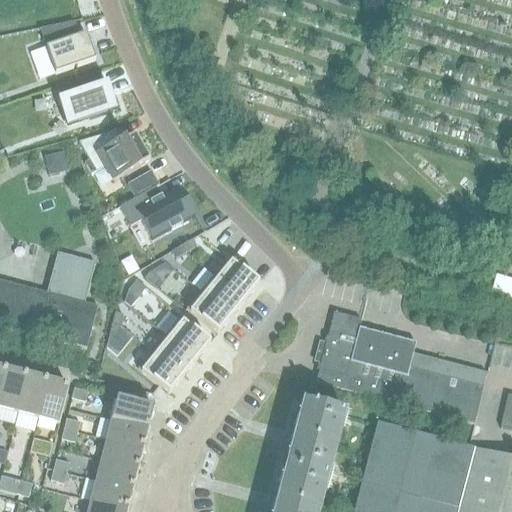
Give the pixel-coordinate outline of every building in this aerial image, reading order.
[(74,23),(39,31),(55,76),(95,62),(86,35),(79,38),(74,23)] [(98,74),(56,88),(62,104),(69,123),(88,117),(90,121),(116,111),(110,94),(106,95),(98,74)] [(107,136),(78,144),(89,162),(84,165),(91,177),(105,169),(113,182),(149,162),(135,136),(114,148),(107,136)] [(148,193),(159,187),(151,173),(127,186),(135,200),(148,193)] [(135,200),(120,208),(130,228),(141,222),(151,241),(170,231),(171,232),(181,226),(181,225),(195,217),(180,190),(154,204),(148,193),(135,200)] [(192,240),(181,247),(186,254),(196,248),(192,240)] [(181,247),(171,253),(175,261),(186,254),(181,247)] [(46,294),(20,287),(0,282),(0,327),(86,350),(97,308),(84,304),(95,264),(57,254),(46,294)] [(227,260),(213,277),(244,303),(258,286),(227,260)] [(149,273),(144,280),(154,288),(159,281),(149,273)] [(213,277),(200,294),(231,319),(244,303),(213,277)] [(137,281),(131,288),(141,296),(146,289),(137,281)] [(200,294),(186,311),(217,336),(231,319),(200,294)] [(115,313),(112,325),(120,328),(123,316),(115,313)] [(475,426),(483,388),(410,368),(416,345),(358,330),(361,322),(334,315),(316,385),(475,426)] [(178,320),(164,337),(196,363),(209,346),(178,320)] [(112,325),(109,337),(117,339),(120,328),(112,325)] [(164,337),(151,353),(182,379),(196,363),(164,337)] [(151,353),(137,370),(168,396),(182,379),(151,353)] [(0,397),(0,410),(17,415),(27,378),(6,372),(0,397)] [(17,415),(37,420),(47,383),(27,378),(17,415)] [(47,383),(37,420),(58,425),(68,388),(47,383)] [(72,401),(86,404),(88,394),(75,390),(72,401)] [(511,396),(508,396),(500,428),(511,431),(511,396)] [(111,422),(148,431),(154,410),(117,401),(111,422)] [(286,471),(327,482),(344,417),(303,406),(286,471)] [(78,435),(81,424),(67,421),(64,431),(78,435)] [(143,452),(148,431),(111,422),(106,442),(143,452)] [(457,511),(473,451),(377,425),(353,511),(457,511)] [(61,442),(75,445),(78,435),(64,431),(61,442)] [(138,472),(143,452),(106,442),(100,462),(138,472)] [(511,511),(511,461),(473,451),(457,511),(511,511)] [(67,475),(70,465),(56,461),(54,472),(67,475)] [(132,492),(138,472),(100,462),(95,482),(132,492)] [(319,511),(327,482),(286,471),(274,511),(319,511)] [(51,482),(64,486),(67,475),(54,472),(51,482)] [(0,491),(7,494),(11,480),(0,477),(0,478),(0,491)] [(17,496),(21,483),(11,480),(7,494),(17,496)] [(125,511),(127,511),(132,492),(95,482),(89,503),(125,511)] [(21,483),(17,496),(27,499),(31,485),(21,483)] [(125,511),(89,503),(86,511),(125,511)]
